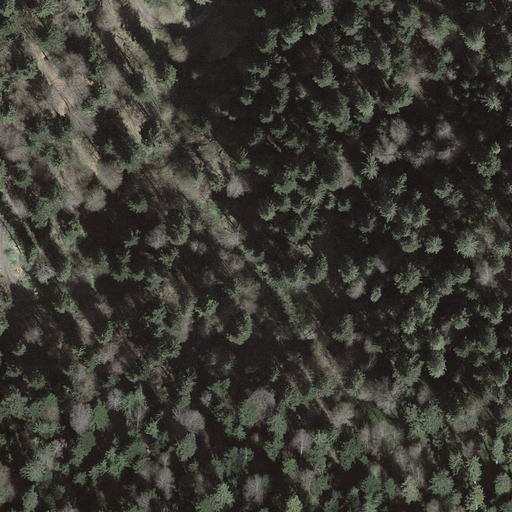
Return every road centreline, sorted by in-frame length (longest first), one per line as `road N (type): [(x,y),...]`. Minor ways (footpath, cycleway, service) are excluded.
road 1 (track): [(0,145),(8,187),(3,252),(13,285),(42,321),(62,329),(305,339),(327,310),(327,248),(340,182),(371,125),(467,40),(511,12)]
road 2 (track): [(21,0),(43,69),(82,145),(92,212)]
road 3 (track): [(387,0),(369,69),(371,125)]
